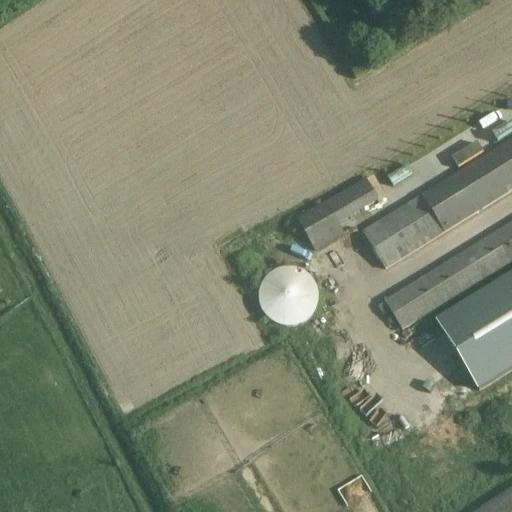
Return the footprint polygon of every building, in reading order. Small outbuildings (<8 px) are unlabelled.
[(511,191),(511,141),(363,233),(386,270),(511,191)] [(380,203),(367,181),(297,221),(315,254),(345,236),(340,227),(380,203)] [(511,265),(511,223),(385,303),(403,333),(511,265)] [(294,271),(290,271),(287,271),(284,271),(281,272),(279,273),(276,274),(274,275),(272,276),(270,278),(268,280),(266,282),(264,285),(263,288),(262,291),(261,294),(261,297),(261,301),(261,304),(262,307),(263,310),(264,313),(266,316),(268,318),(270,320),(272,322),(274,323),(276,325),(279,326),(281,327),(284,327),(287,328),(290,328),(293,327),(297,327),(300,326),(303,324),(305,322),(308,320),(310,318),(312,315),(314,313),(315,310),(316,307),(317,305),(317,302),(317,299),(317,297),(317,294),(316,291),(315,288),(314,286),(313,283),(311,281),(308,278),(306,276),(303,274),(300,273),(297,272),(294,271)] [(478,392),(511,371),(511,276),(436,323),(478,392)] [(511,511),(511,488),(472,511),(511,511)]
